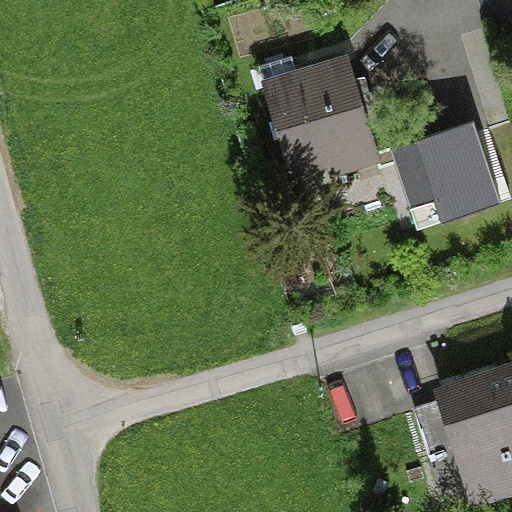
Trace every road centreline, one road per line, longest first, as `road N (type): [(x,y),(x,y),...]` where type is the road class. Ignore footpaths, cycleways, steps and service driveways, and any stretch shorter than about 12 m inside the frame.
road 1 (residential): [(55,431),(511,292)]
road 2 (residential): [(0,237),(55,431)]
